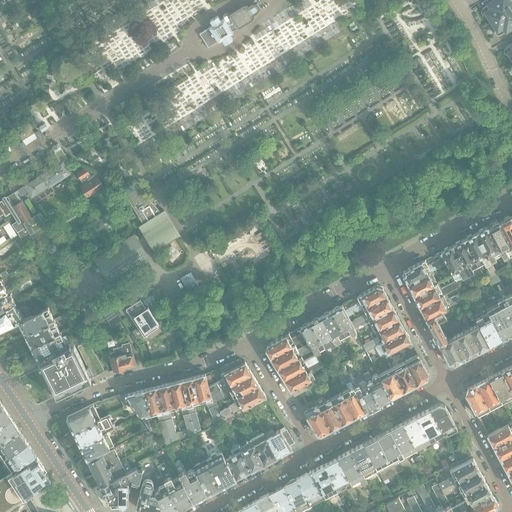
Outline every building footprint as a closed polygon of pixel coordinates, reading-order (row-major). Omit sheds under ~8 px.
[(511,8),(511,7),(507,0),(494,0),(482,8),(481,12),(483,15),(487,15),(491,22),(511,8)] [(237,27),(252,18),(252,17),(253,16),(252,14),(255,12),(258,9),(259,8),(256,2),(254,3),(251,4),(247,6),(246,4),(244,5),(243,4),(229,13),(227,12),(226,12),(224,13),(223,14),(223,16),(219,18),(217,14),(209,19),(212,24),(198,32),(207,46),(221,38),(223,42),(231,37),(229,33),(233,31),(232,30),(237,27)] [(511,8),(491,22),(495,28),(494,32),(496,35),(500,35),(511,27),(511,28),(511,8)] [(511,43),(505,49),(503,52),(505,55),(509,55),(510,55),(511,58),(511,43)] [(44,124),(32,105),(27,108),(28,109),(37,123),(39,127),(42,130),(42,131),(43,131),(46,129),(48,128),(45,123),(44,124)] [(35,126),(25,133),(28,137),(39,131),(35,126)] [(67,159),(58,144),(53,147),(52,147),(55,152),(54,152),(61,163),(67,159)] [(55,181),(67,173),(61,163),(18,190),(21,195),(28,190),(32,195),(46,186),(47,188),(51,186),(52,186),(55,184),(56,182),(55,181)] [(103,187),(95,174),(91,176),(89,174),(85,167),(77,173),(81,180),(84,185),(83,186),(90,196),(93,193),(94,195),(95,195),(97,195),(99,193),(101,191),(103,189),(102,188),(103,187)] [(280,191),(275,182),(271,184),(277,193),(280,191)] [(179,235),(164,210),(163,210),(164,211),(161,213),(135,184),(118,189),(119,190),(122,189),(143,224),(139,226),(154,250),(155,250),(154,249),(178,235),(179,235)] [(51,225),(48,222),(47,222),(40,212),(37,214),(28,199),(22,203),(15,192),(7,197),(9,200),(7,202),(4,204),(2,200),(0,201),(0,206),(5,214),(6,216),(11,213),(16,221),(11,224),(17,232),(18,234),(26,246),(34,240),(40,237),(44,243),(46,241),(47,243),(46,244),(44,247),(44,250),(45,253),(46,256),(49,257),(52,257),(57,255),(58,253),(59,252),(59,250),(59,247),(58,244),(57,242),(55,241),(53,241),(52,241),(50,241),(49,239),(58,234),(58,233),(53,234),(52,230),(53,229),(51,225)] [(511,218),(511,216),(510,216),(508,215),(504,217),(504,218),(503,220),(500,222),(511,244),(511,218)] [(511,248),(511,244),(500,222),(499,222),(496,222),(496,221),(492,223),(493,224),(492,226),(488,228),(502,254),(504,259),(510,256),(507,251),(511,248)] [(502,254),(488,228),(487,227),(475,233),(490,263),(491,262),(497,259),(496,257),(502,254)] [(490,263),(475,233),(464,239),(478,266),(484,263),(491,276),(492,275),(496,273),(497,272),(491,262),(490,263)] [(26,246),(18,234),(13,238),(20,249),(26,246)] [(108,282),(148,258),(134,235),(94,260),(108,282)] [(478,266),(464,239),(452,245),(467,275),(473,272),(472,270),(478,266)] [(467,275),(452,245),(440,252),(443,257),(447,263),(450,269),(453,275),(456,280),(463,277),(467,275)] [(431,271),(447,263),(443,257),(428,266),(425,260),(421,262),(405,270),(403,276),(408,284),(431,271)] [(431,271),(408,284),(414,296),(435,284),(432,280),(435,279),(431,271)] [(204,295),(190,272),(181,278),(195,301),(204,295)] [(496,273),(492,275),(496,283),(500,281),(496,273)] [(445,294),(459,287),(456,280),(453,275),(451,276),(454,281),(441,288),(439,282),(435,284),(414,296),(420,307),(445,294)] [(491,276),(487,278),(491,286),(496,283),(492,275),(491,276)] [(0,295),(6,292),(9,290),(4,283),(1,285),(0,283),(0,295)] [(153,320),(141,301),(147,297),(139,285),(126,294),(128,297),(135,292),(140,300),(127,308),(126,309),(138,327),(132,331),(137,339),(143,334),(144,336),(144,335),(157,326),(157,327),(158,326),(154,321),(155,321),(154,319),(153,320)] [(367,308),(387,297),(386,296),(387,296),(382,287),(377,285),(360,294),(364,301),(345,311),(349,317),(364,309),(363,307),(366,306),(367,308)] [(511,291),(505,296),(505,294),(502,289),(498,291),(503,300),(487,309),(502,338),(509,334),(511,333),(511,291)] [(0,311),(12,303),(16,301),(11,294),(8,296),(6,292),(0,295),(0,311)] [(435,314),(465,298),(462,292),(447,299),(445,294),(420,307),(426,318),(435,314)] [(370,320),(393,308),(393,307),(392,307),(387,297),(367,308),(369,313),(352,322),(355,328),(370,320)] [(0,329),(19,320),(18,319),(22,317),(24,316),(35,312),(33,308),(30,310),(29,309),(27,307),(26,306),(24,306),(23,307),(20,308),(17,310),(12,303),(0,311),(0,329)] [(122,321),(111,304),(101,311),(111,327),(122,321)] [(357,332),(355,328),(352,322),(349,317),(345,311),(342,304),(338,306),(335,308),(331,310),(345,336),(350,333),(351,335),(357,332)] [(22,317),(18,319),(19,320),(25,333),(49,321),(54,318),(51,312),(48,306),(35,312),(24,316),(22,317)] [(376,332),(399,320),(399,319),(399,318),(393,308),(370,320),(372,324),(370,325),(373,332),(375,331),(376,332)] [(502,338),(487,309),(474,315),(478,323),(484,334),(490,345),(495,342),(502,338)] [(345,336),(331,310),(328,312),(324,314),(321,316),(336,343),(342,340),(340,338),(345,336)] [(56,318),(54,319),(55,322),(57,321),(66,317),(69,323),(74,320),(68,312),(56,318)] [(448,339),(442,327),(435,314),(426,318),(439,344),(448,339)] [(336,343),(321,316),(317,318),(317,317),(314,319),(314,320),(310,322),(320,339),(324,347),(330,344),(331,346),(336,343)] [(49,321),(25,333),(31,346),(55,333),(60,331),(57,325),(55,322),(54,319),(54,318),(49,321)] [(385,341),(405,331),(405,330),(399,320),(376,332),(378,337),(364,345),(367,351),(375,347),(382,343),(381,340),(383,339),(385,341)] [(320,339),(310,322),(307,323),(303,325),(299,327),(302,332),(306,339),(309,343),(313,350),(315,354),(320,351),(322,350),(321,349),(324,347),(320,339)] [(490,345),(484,334),(478,323),(466,330),(472,340),(478,351),(490,345)] [(478,351),(472,340),(466,330),(448,339),(439,344),(449,362),(454,364),(478,351)] [(55,333),(31,346),(38,359),(40,357),(66,344),(60,331),(55,333)] [(410,340),(405,331),(385,341),(382,343),(375,347),(380,357),(397,347),(410,340)] [(271,357),(295,344),(306,339),(302,332),(291,338),(288,333),(286,335),(285,335),(268,344),(267,344),(266,349),(271,357)] [(410,348),(413,346),(410,341),(397,347),(403,358),(407,356),(403,351),(404,351),(410,348)] [(91,378),(74,344),(71,346),(69,342),(66,344),(40,357),(38,359),(56,396),(91,378)] [(135,362),(135,360),(134,360),(132,354),(132,355),(131,353),(131,349),(129,343),(122,344),(122,346),(113,348),(115,353),(110,355),(114,370),(115,370),(115,369),(114,369),(113,367),(116,366),(117,368),(119,369),(127,367),(129,367),(132,367),(133,365),(135,365),(134,363),(135,362)] [(300,356),(313,350),(309,343),(298,349),(295,344),(271,357),(277,368),(300,356)] [(77,347),(80,353),(86,350),(83,344),(77,347)] [(80,353),(83,359),(89,356),(86,350),(80,353)] [(284,379),(317,361),(319,360),(315,354),(302,361),(300,356),(277,368),(284,379)] [(428,373),(418,354),(415,356),(405,361),(416,383),(426,378),(428,373)] [(83,359),(86,365),(92,362),(89,356),(83,359)] [(226,376),(208,385),(211,394),(228,385),(231,384),(252,372),(249,368),(245,361),(242,362),(240,359),(222,367),(226,376)] [(313,379),(309,373),(321,367),(320,365),(317,361),(284,379),(291,390),(306,383),(313,379)] [(416,383),(405,361),(392,368),(403,390),(404,390),(416,383)] [(86,365),(89,371),(95,368),(92,362),(86,365)] [(366,410),(354,387),(355,387),(354,385),(353,385),(349,377),(341,363),(337,366),(349,388),(341,392),(354,416),(366,410)] [(511,364),(509,366),(501,370),(511,391),(511,364)] [(391,397),(379,374),(375,373),(372,374),(372,376),(370,376),(368,372),(366,373),(361,365),(358,366),(366,381),(378,404),(391,397)] [(34,370),(37,376),(42,374),(39,368),(34,370)] [(98,375),(95,368),(89,371),(92,377),(93,377),(98,375)] [(403,390),(392,368),(379,374),(391,397),(403,390)] [(511,396),(511,391),(501,370),(493,374),(488,377),(489,377),(488,377),(502,402),(511,396)] [(236,396),(258,384),(254,377),(252,372),(231,384),(233,387),(230,389),(228,385),(211,394),(212,400),(213,402),(215,401),(229,394),(228,392),(233,390),(236,396)] [(211,394),(208,385),(205,373),(200,374),(193,376),(199,400),(204,399),(205,402),(206,407),(212,420),(205,423),(206,427),(224,417),(220,410),(215,401),(213,402),(209,403),(208,401),(212,400),(211,394)] [(37,376),(40,382),(45,380),(42,374),(37,376)] [(185,378),(180,379),(194,433),(199,430),(193,401),(199,400),(193,376),(185,378)] [(502,402),(488,377),(481,381),(476,383),(490,409),(493,413),(495,412),(492,407),(502,402)] [(189,435),(194,433),(180,379),(176,381),(168,383),(174,406),(179,405),(180,408),(181,407),(189,435)] [(40,382),(43,388),(48,386),(45,380),(40,382)] [(355,387),(366,410),(378,404),(366,381),(363,380),(360,382),(359,385),(355,387)] [(160,385),(156,386),(163,412),(164,415),(171,445),(189,435),(187,430),(182,432),(175,434),(169,407),(174,406),(168,383),(160,385)] [(291,390),(294,396),(309,388),(306,383),(291,390)] [(490,409),(476,383),(468,387),(467,388),(466,394),(466,395),(477,415),(490,409)] [(224,417),(260,398),(266,395),(263,391),(258,384),(236,396),(239,402),(235,404),(234,402),(220,410),(224,417)] [(43,388),(46,394),(51,392),(48,386),(43,388)] [(171,445),(164,415),(160,416),(159,413),(163,412),(156,386),(152,387),(144,389),(150,412),(155,410),(165,448),(171,445)] [(150,412),(144,389),(136,391),(132,392),(126,394),(126,393),(125,394),(126,395),(130,402),(139,415),(141,417),(150,431),(150,420),(146,416),(145,413),(150,412)] [(354,416),(341,392),(329,398),(330,398),(342,422),(342,423),(354,416)] [(125,394),(118,395),(123,406),(130,402),(126,395),(125,394)] [(321,398),(315,400),(318,405),(330,429),(331,428),(342,422),(330,398),(325,401),(323,398),(321,398)] [(457,428),(445,405),(445,404),(438,403),(429,408),(444,435),(452,431),(457,428)] [(73,431),(99,417),(93,404),(67,417),(73,431)] [(318,405),(304,412),(307,416),(316,432),(317,433),(318,434),(320,434),(322,434),(321,434),(330,429),(318,405)] [(0,425),(11,418),(9,415),(9,414),(8,414),(4,407),(3,406),(0,408),(0,425)] [(444,435),(429,408),(424,410),(425,411),(416,415),(430,442),(444,435)] [(106,431),(114,427),(116,426),(114,423),(112,424),(109,417),(111,416),(109,413),(99,417),(73,431),(80,444),(103,433),(106,431)] [(430,442),(416,415),(411,417),(411,418),(402,422),(416,449),(430,442)] [(0,443),(19,430),(14,423),(14,422),(11,418),(0,425),(0,443)] [(406,454),(416,449),(402,422),(398,424),(398,425),(389,429),(385,431),(385,432),(377,436),(376,436),(372,438),(364,443),(383,480),(411,465),(406,454)] [(511,436),(511,425),(510,426),(508,423),(504,425),(500,427),(487,434),(489,439),(490,439),(494,446),(511,436)] [(290,445),(294,442),(287,430),(282,432),(280,429),(274,432),(272,428),(264,432),(277,457),(292,449),(290,445)] [(0,461),(3,459),(28,443),(25,439),(19,430),(0,443),(0,453),(1,456),(0,456),(0,461)] [(277,457),(264,432),(251,439),(264,464),(268,462),(268,461),(277,457)] [(110,447),(103,433),(80,444),(87,458),(110,447)] [(511,452),(511,436),(494,446),(500,459),(511,452)] [(264,464),(251,439),(239,445),(252,470),(259,466),(264,464)] [(12,472),(35,456),(36,455),(35,455),(30,447),(28,443),(3,459),(12,472)] [(383,480),(364,443),(363,443),(358,445),(350,450),(364,476),(372,472),(375,477),(377,478),(381,485),(385,483),(383,480)] [(252,470),(239,445),(230,450),(232,454),(229,456),(225,449),(221,451),(222,453),(235,479),(252,470)] [(471,454),(466,445),(452,452),(457,461),(471,454)] [(94,473),(119,460),(113,448),(88,460),(90,464),(89,465),(91,469),(92,469),(94,473)] [(364,476),(350,450),(345,452),(337,457),(351,483),(358,479),(362,487),(368,483),(364,476)] [(511,467),(511,452),(500,459),(506,470),(511,467)] [(235,479),(222,453),(215,457),(213,455),(207,458),(208,461),(221,486),(226,484),(226,483),(235,479)] [(0,511),(3,511),(50,482),(41,468),(44,467),(37,457),(36,458),(35,456),(12,472),(0,479),(0,511)] [(351,483),(337,457),(336,457),(332,459),(323,464),(338,490),(345,486),(349,492),(355,503),(357,506),(362,504),(351,483)] [(458,480),(479,470),(473,458),(450,470),(453,476),(439,482),(443,488),(456,482),(454,479),(457,477),(458,480)] [(208,493),(195,468),(192,470),(191,468),(186,471),(187,472),(185,473),(178,459),(173,462),(182,480),(193,501),(208,493)] [(125,473),(123,470),(119,460),(94,473),(96,476),(95,478),(97,481),(98,481),(100,485),(125,473)] [(221,486),(208,461),(200,465),(199,463),(193,466),(195,468),(208,493),(213,491),(212,491),(221,486)] [(164,462),(157,466),(166,482),(179,508),(193,501),(182,480),(175,484),(164,462)] [(349,511),(338,490),(323,464),(319,466),(310,471),(320,487),(324,496),(325,497),(333,493),(342,511),(349,511)] [(128,492),(128,487),(128,482),(129,477),(131,478),(132,480),(131,485),(137,486),(142,470),(141,470),(139,471),(137,471),(135,470),(134,469),(125,473),(100,485),(105,494),(111,506),(120,505),(120,506),(124,506),(124,505),(127,502),(128,492)] [(465,492),(485,482),(479,470),(458,480),(460,483),(457,485),(456,482),(443,488),(446,495),(459,489),(463,488),(465,492)] [(320,487),(310,471),(297,478),(310,504),(320,499),(324,496),(320,487)] [(310,504),(297,478),(283,485),(296,511),(310,504)] [(159,511),(161,506),(155,495),(149,494),(152,484),(150,480),(146,479),(143,481),(136,507),(145,509),(145,511),(159,511)] [(172,511),(179,508),(166,482),(158,486),(153,490),(153,491),(155,495),(161,506),(159,511),(172,511)] [(455,511),(452,507),(446,495),(443,488),(439,482),(431,486),(442,505),(437,508),(439,511),(455,511)] [(472,505),(492,494),(485,482),(465,492),(468,498),(465,500),(452,507),(455,511),(457,511),(466,508),(469,506),(467,504),(470,502),(472,505)] [(439,511),(437,508),(436,508),(423,484),(416,487),(417,489),(429,511),(439,511)] [(294,511),(296,511),(283,485),(269,493),(279,511),(294,511)] [(423,511),(412,489),(408,491),(411,498),(408,500),(414,511),(423,511)] [(279,511),(269,493),(255,500),(261,511),(279,511)] [(487,511),(495,508),(497,503),(496,502),(492,494),(472,505),(473,508),(467,511),(466,508),(457,511),(487,511)] [(407,511),(406,508),(405,509),(399,498),(398,496),(385,503),(390,511),(407,511)] [(261,511),(255,500),(241,507),(243,511),(261,511)]
